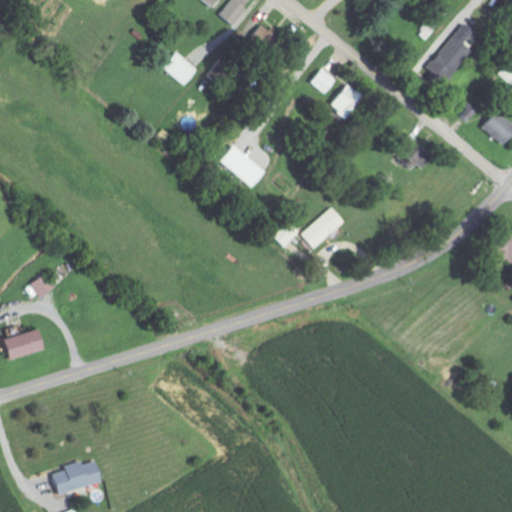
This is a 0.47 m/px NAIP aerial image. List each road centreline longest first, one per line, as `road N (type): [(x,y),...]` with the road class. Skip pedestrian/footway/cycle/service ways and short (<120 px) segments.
road 1 (tertiary): [(0,396),(384,274),(451,239),(506,187)]
road 2 (tertiary): [(506,187),(283,0)]
road 3 (residential): [(356,284),(511,415)]
